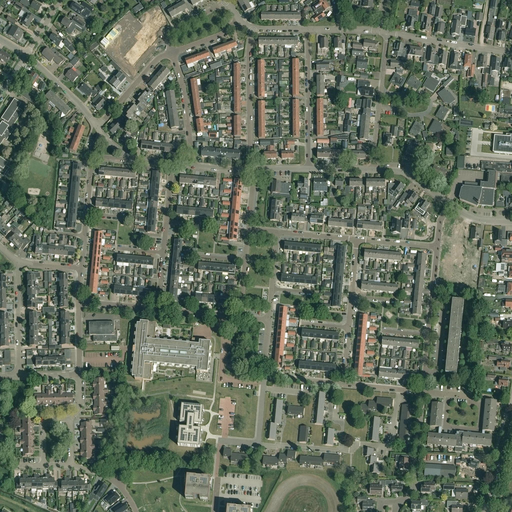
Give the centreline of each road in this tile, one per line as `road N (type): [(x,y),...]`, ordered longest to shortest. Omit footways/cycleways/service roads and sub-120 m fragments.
road 1 (residential): [(249,169),(252,30)]
road 2 (residential): [(308,169),(307,30)]
road 3 (residential): [(371,169),(386,32)]
road 4 (residential): [(511,53),(386,32)]
